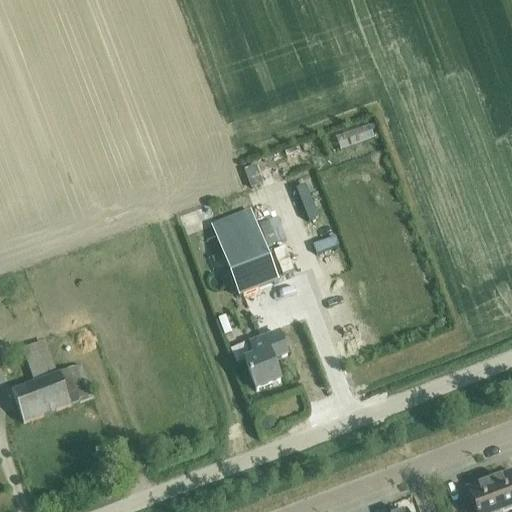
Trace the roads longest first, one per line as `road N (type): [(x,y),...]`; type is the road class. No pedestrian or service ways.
road 1 (unclassified): [(109,511),(511,360)]
road 2 (track): [(250,458),(162,217)]
road 3 (residential): [(416,467),(300,511)]
